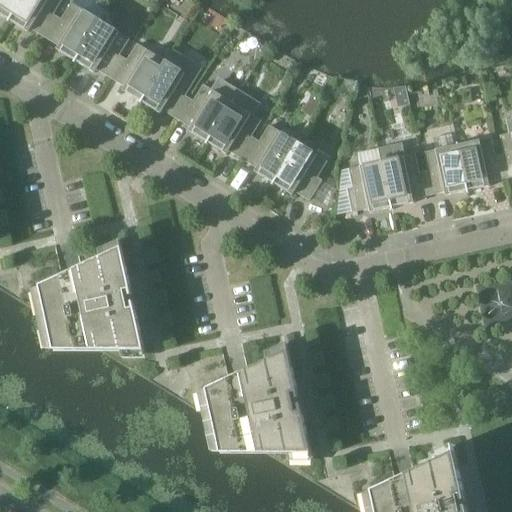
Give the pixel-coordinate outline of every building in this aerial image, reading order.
[(0,0),(0,15),(10,21),(22,0),(0,0)] [(45,38),(57,18),(53,15),(62,0),(22,0),(10,21),(29,33),(31,29),(45,38)] [(57,50),(76,62),(101,22),(72,4),(62,20),(57,18),(45,38),(59,47),(57,50)] [(97,70),(111,79),(124,58),(120,56),(130,40),(101,22),(76,62),(95,74),(97,70)] [(123,91),(142,103),(167,62),(166,62),(138,45),(128,61),(124,58),(111,79),(125,88),(123,91)] [(173,50),(166,62),(167,62),(142,103),(161,114),(163,111),(177,120),(190,99),(186,97),(203,69),(173,50)] [(189,132),(208,143),(240,91),(219,78),(212,90),(204,85),(194,102),(190,99),(177,120),(191,128),(189,132)] [(229,152),(243,160),(256,140),(252,137),(262,121),(254,116),(261,104),(240,91),(208,143),(227,155),(229,152)] [(511,119),(506,121),(509,134),(500,136),(505,155),(500,156),(505,180),(511,178),(511,119)] [(274,184),(299,144),(270,126),(260,142),(256,140),(243,160),(257,169),(255,172),(274,184)] [(491,138),(458,146),(468,192),(490,187),(489,183),(505,180),(500,156),(495,157),(491,138)] [(328,162),(299,144),(274,184),(293,196),(295,192),(310,202),(322,181),(318,178),(328,162)] [(382,160),(382,162),(392,208),(414,204),(413,200),(429,196),(424,173),(419,174),(415,155),(405,157),(403,144),(378,149),(381,160),(382,160)] [(468,192),(458,146),(425,153),(429,172),(424,173),(429,196),(446,193),(446,197),(468,192)] [(392,208),(382,162),(349,170),(353,188),(347,190),(352,213),(370,209),(370,213),(392,208)] [(329,179),(325,185),(333,190),(337,183),(329,179)] [(123,248),(40,287),(54,351),(145,351),(123,248)] [(289,351),(207,389),(221,454),(312,454),(289,351)] [(368,511),(475,511),(464,459),(461,460),(460,451),(454,448),(432,457),(434,464),(366,498),(368,511)]
